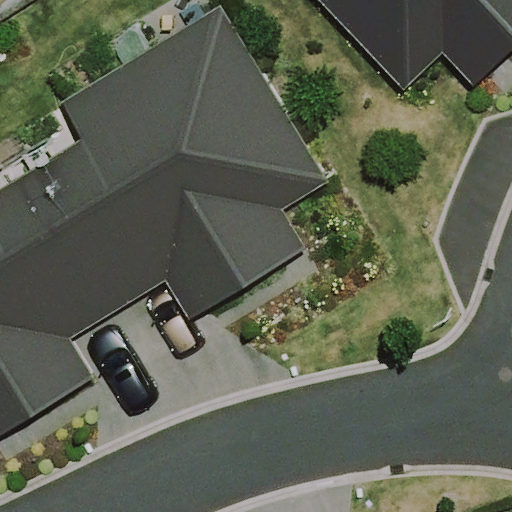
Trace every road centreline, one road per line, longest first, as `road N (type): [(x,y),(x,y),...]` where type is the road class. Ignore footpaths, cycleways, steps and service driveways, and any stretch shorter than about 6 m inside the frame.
road 1 (residential): [(459,415),(323,417),(98,511)]
road 2 (residential): [(459,415),(511,303)]
